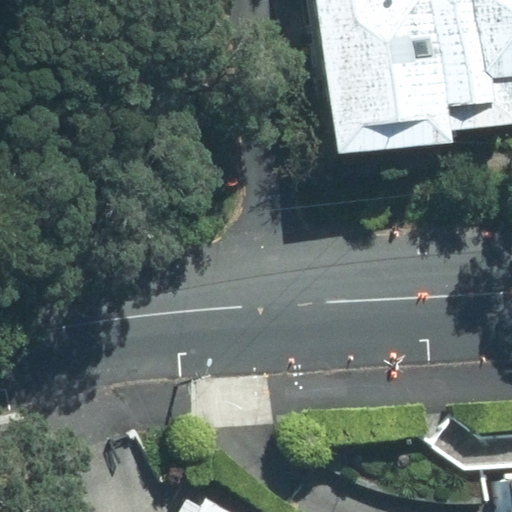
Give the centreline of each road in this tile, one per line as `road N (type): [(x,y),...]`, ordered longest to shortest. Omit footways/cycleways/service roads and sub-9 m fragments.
road 1 (residential): [(273,307),(232,0)]
road 2 (residential): [(273,307),(0,357)]
road 3 (residential): [(511,292),(273,307)]
